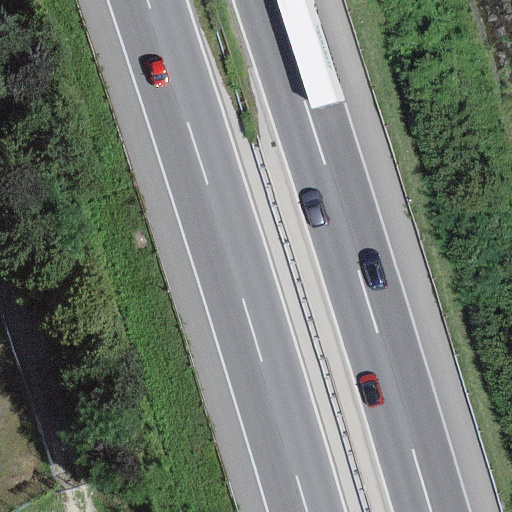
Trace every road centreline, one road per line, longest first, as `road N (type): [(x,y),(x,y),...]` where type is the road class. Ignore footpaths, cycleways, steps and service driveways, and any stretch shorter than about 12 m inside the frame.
road 1 (motorway): [(426,511),(270,0)]
road 2 (motorway): [(148,0),(301,511)]
